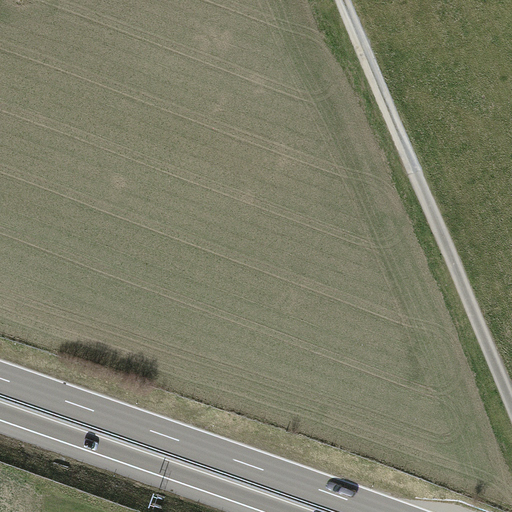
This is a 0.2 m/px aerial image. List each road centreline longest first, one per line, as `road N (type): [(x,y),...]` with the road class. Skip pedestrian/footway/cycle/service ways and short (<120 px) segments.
road 1 (track): [(346,0),(511,406)]
road 2 (trunk): [(382,511),(0,377)]
road 3 (trunk): [(0,412),(285,511)]
